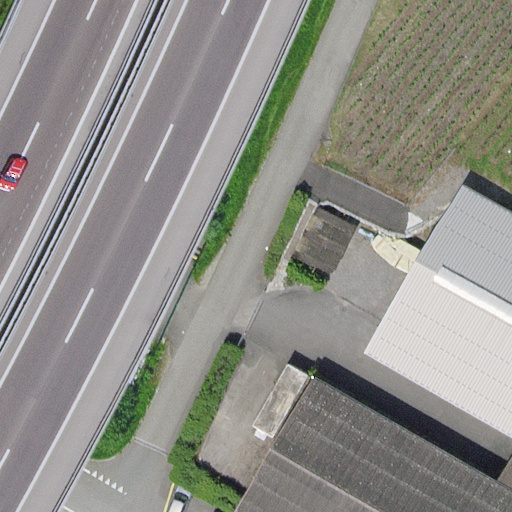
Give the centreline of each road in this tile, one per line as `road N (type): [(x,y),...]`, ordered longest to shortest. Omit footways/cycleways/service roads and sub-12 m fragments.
road 1 (unclassified): [(117,511),(236,277),(355,0)]
road 2 (motorway): [(0,470),(230,0)]
road 3 (motorway): [(94,0),(0,198)]
